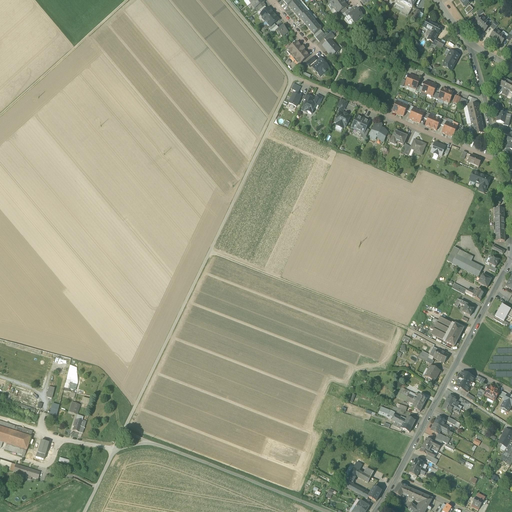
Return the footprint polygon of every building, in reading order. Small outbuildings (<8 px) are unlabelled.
[(265,3),(262,0),(257,0),(251,4),(255,10),(256,9),(263,4),(265,3)] [(330,4),(334,9),(344,2),(342,0),(335,0),(332,2),(330,4)] [(396,4),(410,12),(412,8),(416,0),(397,0),(397,1),(398,1),(396,4)] [(296,1),(293,3),(289,7),(292,11),(300,5),(296,1)] [(347,7),(344,2),(334,9),(338,14),(346,8),(347,7)] [(256,9),(258,12),(259,11),(265,7),(263,4),(256,9)] [(303,9),(300,5),(292,11),(296,16),(303,9)] [(469,6),(468,5),(467,6),(468,7),(464,11),(468,15),(473,10),(469,6)] [(265,22),(274,14),(269,8),(267,10),(262,14),(260,15),(263,18),(263,20),(265,22)] [(340,16),(344,14),(348,11),(346,8),(338,14),(340,16)] [(306,13),(303,9),(296,16),(299,20),(307,13),(306,13)] [(351,9),(348,11),(344,14),(347,17),(349,16),(349,15),(354,12),(351,9)] [(353,22),(354,22),(363,17),(357,9),(354,12),(349,15),(352,19),(351,20),(353,22)] [(311,17),(307,13),(299,20),(300,19),(303,23),(311,17)] [(279,21),(274,14),(265,22),(271,28),(279,21)] [(474,22),(479,27),(486,21),(481,16),(478,19),(478,18),(474,22)] [(311,17),(303,23),(307,27),(314,21),(311,17)] [(433,43),(434,43),(436,39),(442,28),(427,20),(423,28),(431,32),(427,39),(433,43)] [(318,25),(314,21),(307,27),(310,31),(318,25)] [(491,26),(486,21),(479,27),(484,33),(488,29),(491,26)] [(280,35),(283,38),(289,33),(286,30),(285,29),(285,28),(283,25),(279,29),(275,32),(279,36),(280,35)] [(321,30),(318,25),(310,31),(314,36),(320,30),(321,30)] [(314,36),(315,38),(322,32),(320,30),(314,36)] [(490,37),(495,41),(501,34),(496,30),(493,33),(490,37)] [(324,35),(322,32),(315,38),(317,40),(324,35)] [(324,39),(327,43),(330,40),(331,41),(334,38),(331,33),(324,39)] [(506,38),(501,34),(495,41),(501,46),(504,42),(506,38)] [(326,37),(324,35),(317,40),(319,43),(326,37)] [(436,47),(437,45),(439,41),(436,39),(434,43),(433,43),(432,45),(431,44),(429,49),(433,51),(436,47)] [(330,57),(332,57),(336,54),(337,54),(339,52),(339,51),(331,41),(330,40),(327,43),(324,46),(324,47),(327,52),(327,53),(330,57)] [(309,57),(304,51),(302,49),(297,43),(292,47),(288,51),(300,65),(309,57)] [(443,67),(451,71),(459,56),(451,52),(443,67)] [(306,63),(310,68),(311,67),(317,62),(313,58),(306,63)] [(316,72),(319,75),(322,73),(323,75),(329,70),(321,60),(319,62),(318,61),(317,62),(311,67),(313,69),(313,70),(313,71),(314,73),(316,73),(316,72)] [(405,86),(410,88),(415,78),(409,75),(405,86)] [(420,80),(415,78),(410,88),(416,90),(418,86),(420,80)] [(501,95),(504,96),(511,84),(504,80),(500,87),(504,89),(502,93),(501,95)] [(422,93),(427,95),(431,84),(426,82),(423,88),(421,92),(422,93)] [(437,87),(431,84),(427,95),(432,97),(434,93),(437,87)] [(301,88),(294,85),(291,90),(298,93),(301,88)] [(439,100),(444,101),(448,91),(442,89),(440,95),(438,99),(439,100)] [(453,93),(448,91),(444,101),(449,104),(453,93)] [(301,98),(293,94),(289,104),(296,108),(301,98)] [(316,105),(319,106),(323,98),(317,96),(314,102),(315,102),(315,103),(317,104),(316,105)] [(452,103),(458,105),(461,98),(455,96),(452,103)] [(302,111),(307,114),(307,113),(308,111),(310,110),(313,112),(313,111),(314,111),(315,109),(314,109),(316,105),(317,104),(315,103),(312,102),(313,99),(308,97),(306,101),(302,111)] [(340,109),(344,110),(347,104),(341,101),(338,108),(340,109)] [(392,112),(398,115),(402,104),(397,102),(395,106),(392,112)] [(408,106),(402,104),(398,115),(403,117),(406,111),(408,107),(408,106)] [(467,106),(468,113),(479,110),(478,104),(467,106)] [(409,119),(414,122),(419,111),(413,109),(411,113),(409,119)] [(468,113),(470,118),(481,116),(479,110),(468,113)] [(424,114),(419,111),(414,122),(420,124),(422,118),(424,114)] [(343,129),(344,127),(345,128),(350,118),(347,116),(348,115),(344,114),(344,115),(342,114),(340,113),(340,114),(337,120),(335,123),(337,124),(336,125),(343,129)] [(504,124),(506,115),(504,114),(499,113),(498,113),(499,113),(498,116),(496,122),(504,124)] [(425,126),(431,129),(435,118),(430,116),(428,120),(425,126)] [(470,118),(471,124),(482,122),(481,116),(470,118)] [(363,132),(364,133),(366,129),(369,123),(362,119),(358,117),(352,129),(356,131),(357,130),(363,132)] [(441,121),(435,118),(431,129),(436,131),(439,125),(441,121)] [(471,124),(472,130),(483,128),(482,122),(471,124)] [(442,133),(447,135),(452,125),(446,123),(444,127),(442,133)] [(374,128),(375,128),(374,125),(368,137),(371,142),(373,143),(375,142),(377,137),(376,136),(375,135),(375,134),(372,132),(374,128)] [(457,127),(452,125),(447,135),(453,138),(455,132),(457,127)] [(376,136),(377,137),(379,139),(380,141),(383,143),(387,133),(385,132),(384,131),(380,129),(380,128),(379,129),(378,128),(377,128),(377,127),(375,128),(374,128),(372,132),(375,134),(375,135),(376,136)] [(485,134),(483,128),(472,130),(474,136),(485,134)] [(360,138),(365,140),(369,131),(366,129),(364,133),(363,132),(362,134),(360,138)] [(395,132),(392,141),(395,142),(403,146),(407,137),(395,132)] [(411,149),(412,150),(415,151),(417,152),(416,154),(421,156),(426,145),(414,140),(411,148),(411,149)] [(434,144),(431,153),(434,154),(434,155),(438,157),(438,156),(442,157),(443,154),(445,148),(434,144)] [(468,163),(479,167),(482,160),(471,155),(468,163)] [(472,178),(471,180),(476,182),(478,183),(477,184),(481,185),(478,192),(484,194),(486,187),(487,188),(491,180),(479,175),(479,174),(473,172),(471,178),(472,178)] [(495,210),(495,226),(504,226),(504,210),(495,210)] [(504,242),(504,226),(495,226),(496,242),(504,242)] [(492,249),(503,255),(504,252),(493,246),(492,249)] [(459,268),(478,278),(483,268),(471,262),(473,258),(466,254),(454,248),(447,262),(459,268)] [(491,257),(490,259),(491,260),(490,261),(488,260),(487,263),(489,264),(491,265),(495,267),(496,268),(500,260),(493,257),(492,257),(491,257)] [(484,287),(487,288),(492,280),(482,275),(478,283),(481,285),(484,287)] [(465,294),(467,290),(454,284),(452,289),(464,295),(465,294)] [(467,290),(465,294),(480,302),(484,294),(476,290),(476,291),(474,290),(472,293),(467,290)] [(474,309),(468,306),(466,305),(465,307),(462,312),(470,316),(474,309)] [(502,321),(504,322),(507,316),(508,315),(511,317),(511,311),(502,305),(502,306),(500,311),(499,311),(495,317),(502,321)] [(438,321),(435,326),(433,330),(431,335),(446,342),(455,325),(440,317),(438,321)] [(445,342),(454,347),(464,329),(455,324),(455,325),(446,342),(445,342)] [(429,356),(433,358),(438,350),(433,348),(429,356)] [(448,356),(438,350),(433,358),(444,364),(448,356)] [(428,358),(432,361),(433,358),(429,356),(423,352),(421,355),(423,356),(426,358),(428,358)] [(76,368),(69,366),(63,388),(68,389),(70,383),(77,385),(77,383),(76,368)] [(434,382),(437,377),(436,377),(439,371),(430,366),(428,370),(429,371),(426,377),(427,378),(434,382)] [(454,387),(467,393),(469,388),(468,387),(470,383),(472,384),(474,379),(462,372),(459,378),(457,381),(458,381),(454,387)] [(484,396),(494,402),(497,396),(499,392),(495,389),(492,387),(492,388),(489,386),(486,393),(484,396)] [(46,397),(52,398),(54,388),(48,387),(46,397)] [(477,396),(482,398),(483,396),(485,392),(480,390),(479,391),(477,396)] [(405,404),(406,401),(397,397),(398,396),(393,393),(391,397),(405,404)] [(399,393),(398,396),(397,397),(406,401),(408,398),(399,393)] [(466,397),(474,402),(475,399),(468,394),(466,397)] [(427,399),(419,395),(417,399),(415,402),(423,406),(427,399)] [(511,397),(508,395),(505,400),(501,409),(508,412),(511,407),(511,397)] [(449,396),(445,403),(453,407),(455,404),(457,400),(449,396)] [(423,406),(415,402),(414,405),(412,409),(414,410),(414,411),(415,412),(416,411),(420,413),(423,406)] [(452,410),(453,407),(445,403),(442,410),(450,414),(452,410)] [(386,418),(395,422),(398,424),(400,421),(401,419),(400,418),(394,415),(391,414),(392,412),(381,408),(378,415),(386,418)] [(438,417),(434,424),(442,428),(444,425),(446,421),(438,417)] [(406,420),(405,423),(404,425),(403,425),(402,426),(401,429),(402,429),(409,433),(411,429),(415,422),(407,418),(406,420)] [(73,431),(78,433),(80,427),(84,428),(85,424),(82,422),(76,420),(74,425),(73,431)] [(0,422),(0,427),(30,438),(32,432),(0,422)] [(439,435),(441,431),(442,428),(434,424),(431,431),(438,435),(439,435)] [(0,427),(0,442),(2,443),(6,444),(26,451),(30,438),(0,427)] [(502,455),(506,449),(511,441),(511,438),(511,432),(506,429),(504,433),(501,439),(501,440),(499,443),(502,445),(503,446),(504,445),(507,446),(506,448),(504,451),(504,452),(502,455)] [(423,445),(431,449),(434,443),(427,439),(423,445)] [(41,441),(37,453),(36,456),(35,458),(43,461),(48,443),(41,441)] [(440,446),(434,443),(431,449),(437,453),(441,446),(440,446)] [(24,456),(26,451),(6,444),(4,450),(24,456)] [(427,456),(429,452),(431,449),(423,445),(420,452),(427,456)] [(505,463),(511,453),(506,449),(502,455),(500,459),(505,463)] [(0,467),(13,472),(15,465),(0,460),(0,467)] [(416,460),(412,467),(420,471),(422,468),(424,464),(416,460)] [(356,463),(353,468),(359,471),(362,466),(356,463)] [(31,477),(34,478),(36,472),(19,467),(17,473),(24,475),(31,477)] [(419,473),(420,471),(412,467),(409,474),(417,478),(419,473)] [(357,476),(359,471),(353,468),(351,473),(357,476)] [(366,469),(364,474),(365,474),(365,473),(368,475),(368,476),(371,478),(374,473),(366,469)] [(352,485),(357,476),(351,473),(346,482),(352,485)] [(421,504),(419,507),(426,511),(433,499),(406,487),(406,488),(399,484),(393,493),(401,498),(403,494),(410,498),(409,500),(412,502),(414,500),(420,503),(421,504)] [(374,487),(370,495),(368,498),(376,502),(382,492),(374,487)] [(368,500),(368,498),(370,495),(362,491),(361,493),(360,495),(368,500)] [(476,507),(479,509),(483,502),(483,501),(483,502),(476,498),(472,505),(476,507)] [(360,501),(353,511),(365,511),(369,507),(367,506),(362,503),(360,501)]
